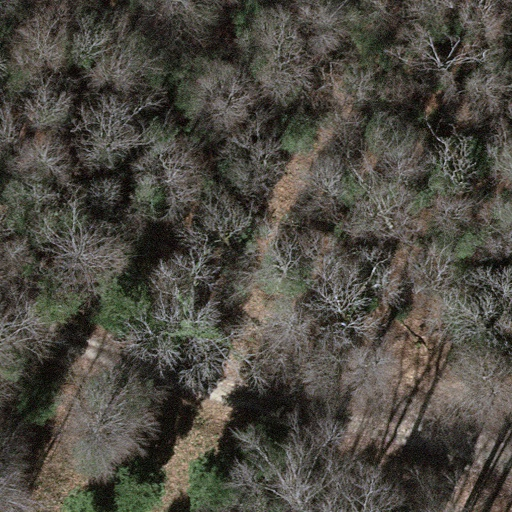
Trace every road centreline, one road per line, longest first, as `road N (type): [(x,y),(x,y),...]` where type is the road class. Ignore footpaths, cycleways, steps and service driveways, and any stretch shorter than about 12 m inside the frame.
road 1 (track): [(511,458),(187,385),(0,309)]
road 2 (track): [(106,511),(292,409)]
